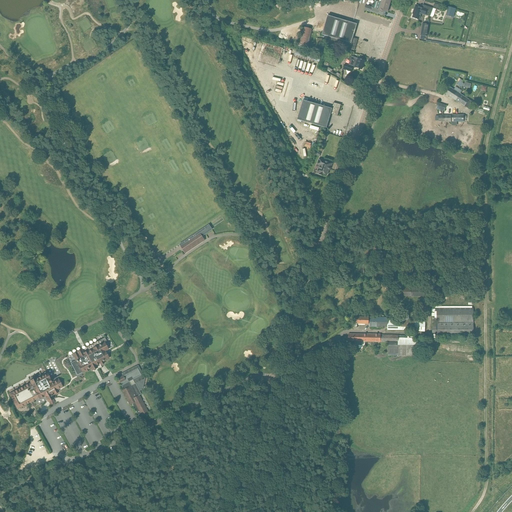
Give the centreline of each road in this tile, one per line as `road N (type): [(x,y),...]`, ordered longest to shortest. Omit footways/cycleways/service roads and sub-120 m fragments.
road 1 (track): [(472,511),(486,483),(485,154),(511,48)]
road 2 (unclassified): [(273,379),(404,0)]
road 3 (unclassified): [(0,493),(241,382),(273,379)]
road 4 (unclassified): [(227,511),(273,379)]
